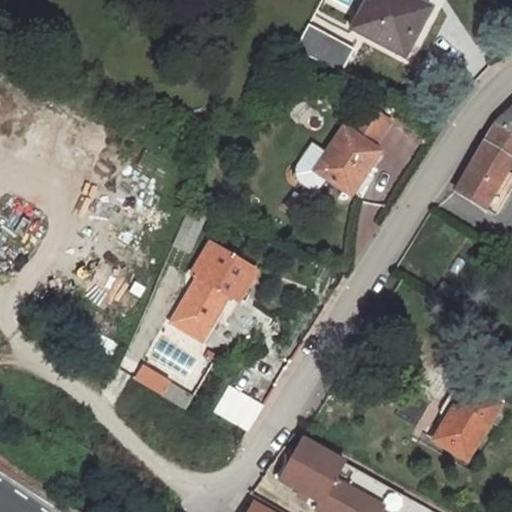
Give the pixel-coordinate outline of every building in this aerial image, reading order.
[(412,0),(364,0),(349,29),(406,59),(431,10),(412,0)] [(354,50),(308,26),(296,50),(342,71),(354,50)] [(327,156),(314,172),(325,181),(347,198),(379,159),(373,153),(392,130),(369,112),(349,135),(346,132),(327,156)] [(511,116),(501,130),(511,136),(511,116)] [(511,136),(501,130),(460,194),(482,206),(505,168),(511,156),(511,136)] [(313,197),(325,181),(314,172),(327,156),(312,146),(293,170),(295,182),(313,197)] [(511,172),(505,168),(482,206),(497,215),(509,194),(504,191),(511,178),(511,172)] [(200,278),(173,321),(202,339),(228,296),(234,299),(253,268),(213,244),(194,275),(200,278)] [(253,268),(234,299),(240,304),(259,272),(253,268)] [(426,434),(433,438),(468,384),(501,404),(505,397),(465,372),(426,434)] [(212,407),(244,427),(261,403),(229,382),(212,407)] [(468,384),(433,438),(466,459),(501,404),(468,384)] [(344,461),(302,437),(279,478),(320,501),(316,508),(322,511),(380,511),(384,506),(334,478),(344,461)]
